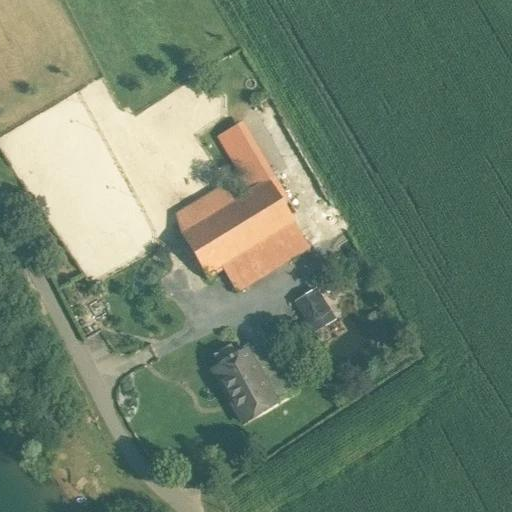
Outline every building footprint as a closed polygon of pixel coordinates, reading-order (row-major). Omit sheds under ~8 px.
[(270,180),(220,96),(203,106),(252,191),(270,180)] [(252,191),(181,234),(208,278),(296,224),(270,180),(252,191)] [(296,224),(208,278),(222,301),(310,248),(296,224)] [(326,308),(310,318),(324,340),(340,331),(326,308)] [(247,351),(277,403),(298,391),(268,339),(247,351)] [(247,351),(215,370),(245,423),(277,403),(247,351)]
